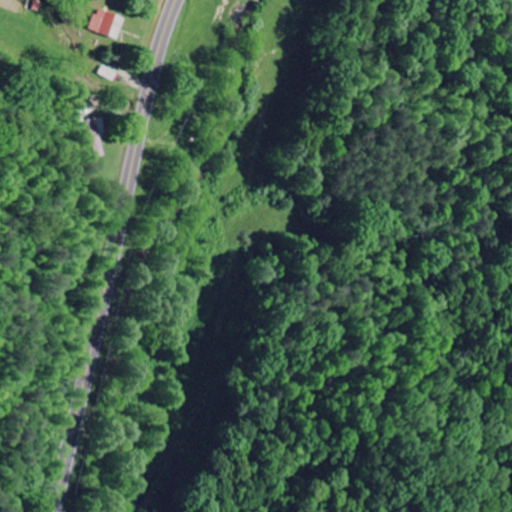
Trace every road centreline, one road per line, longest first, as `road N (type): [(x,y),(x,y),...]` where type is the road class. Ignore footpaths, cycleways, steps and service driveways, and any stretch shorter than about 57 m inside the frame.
road 1 (secondary): [(56,511),(156,62),(177,0)]
road 2 (residential): [(191,511),(220,344)]
road 3 (residential): [(142,125),(0,45)]
